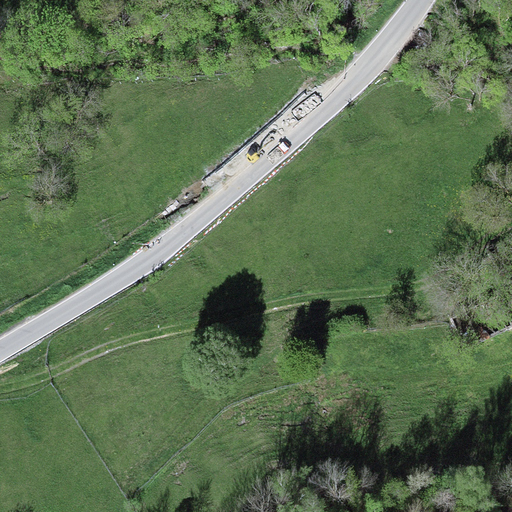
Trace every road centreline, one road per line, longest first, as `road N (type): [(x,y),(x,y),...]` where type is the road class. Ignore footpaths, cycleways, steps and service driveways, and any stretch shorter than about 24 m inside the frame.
road 1 (track): [(0,384),(139,335),(443,281),(475,264),(505,211),(511,169)]
road 2 (tertiary): [(0,353),(206,217),(415,0)]
